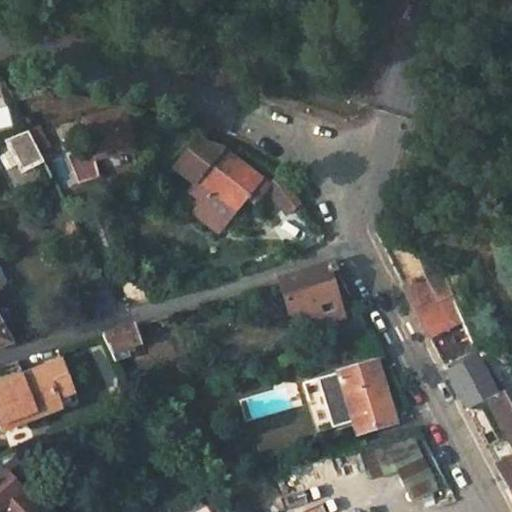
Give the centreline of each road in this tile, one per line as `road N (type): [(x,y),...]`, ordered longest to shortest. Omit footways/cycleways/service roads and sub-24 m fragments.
road 1 (residential): [(0,47),(290,135),(361,244)]
road 2 (residential): [(361,244),(0,357)]
road 3 (residential): [(492,511),(361,244)]
road 4 (residential): [(361,244),(359,222),(387,113)]
